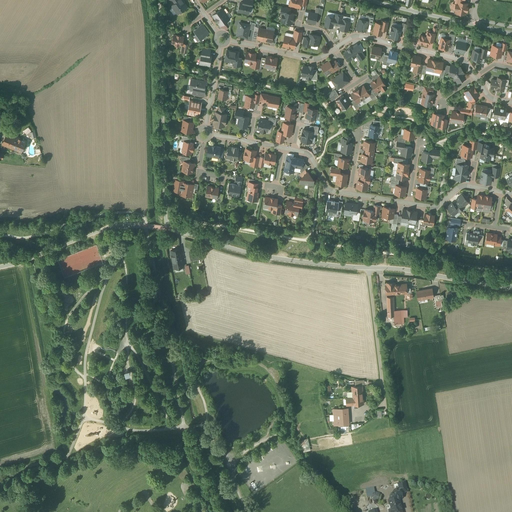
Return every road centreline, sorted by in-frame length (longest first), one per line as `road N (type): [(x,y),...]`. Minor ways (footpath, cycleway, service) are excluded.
road 1 (unclassified): [(0,267),(106,229),(154,227),(270,259),(511,288)]
road 2 (residential): [(473,77),(458,59),(355,34),(334,48)]
